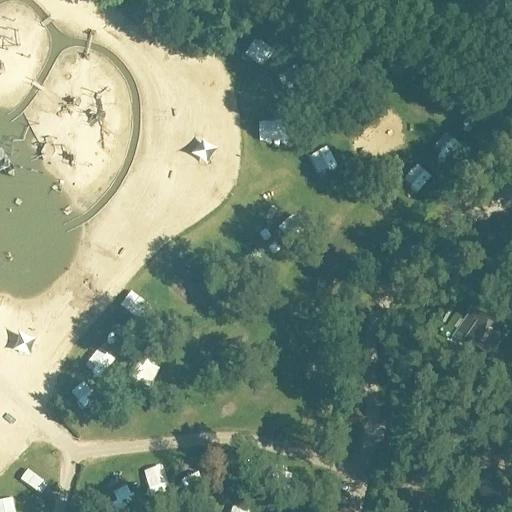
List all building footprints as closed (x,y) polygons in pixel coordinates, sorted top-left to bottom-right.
[(265,38),(250,64),(266,74),(281,47),(265,38)] [(413,98),(431,119),(444,108),(426,87),(413,98)] [(471,124),(450,128),(454,150),(476,146),(471,124)] [(415,195),(425,205),(442,188),(433,178),(415,195)] [(402,230),(412,215),(390,200),(380,214),(402,230)] [(261,260),(273,251),(253,227),(242,237),(261,260)] [(377,263),(387,250),(364,234),(354,247),(377,263)] [(478,298),(454,316),(467,333),(491,314),(478,298)] [(230,359),(216,362),(219,381),(233,379),(230,359)] [(260,382),(269,396),(285,385),(276,372),(260,382)] [(231,417),(245,407),(233,389),(218,399),(231,417)] [(183,409),(188,428),(202,425),(197,405),(183,409)] [(103,431),(132,442),(140,421),(111,410),(103,431)] [(476,484),(488,511),(499,511),(511,506),(511,492),(502,472),(476,484)] [(386,504),(389,511),(422,511),(413,492),(386,504)] [(114,511),(139,511),(142,511),(133,494),(111,506),(114,511)] [(32,495),(26,511),(54,511),(58,505),(32,495)]
